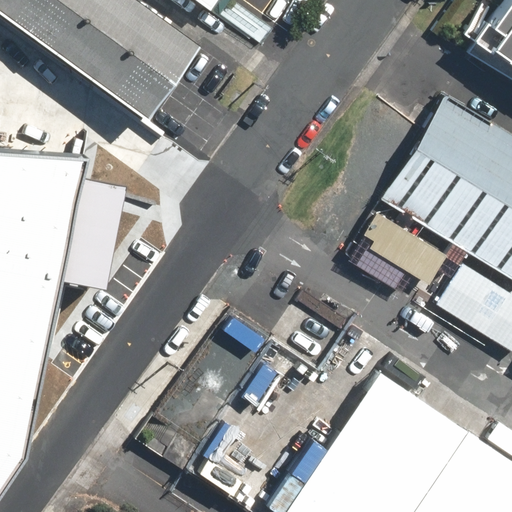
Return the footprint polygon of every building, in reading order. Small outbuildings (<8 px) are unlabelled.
[(130,0),(0,0),(0,17),(138,118),(191,44),(130,0)] [(511,0),(488,0),(465,33),(511,65),(511,0)] [(511,132),(440,89),(375,195),(511,277),(511,132)] [(0,487),(23,453),(56,280),(77,176),(81,150),(0,147),(0,487)] [(77,176),(56,280),(107,290),(128,186),(77,176)] [(442,252),(373,209),(359,232),(368,238),(363,245),(424,282),(442,252)] [(511,293),(459,260),(432,302),(511,351),(511,349),(511,293)]
